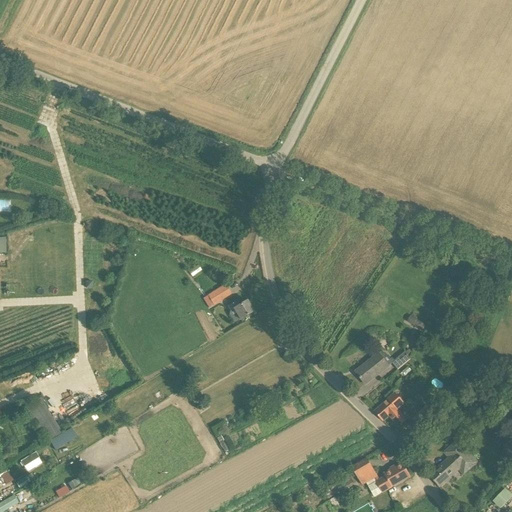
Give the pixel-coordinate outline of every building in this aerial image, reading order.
[(225,286),(215,293),(208,297),(214,306),(221,302),(231,295),(225,286)] [(247,302),(240,306),(237,302),(229,307),(232,312),(235,311),(241,321),(254,313),(247,302)] [(410,316),(407,322),(422,331),(425,325),(410,316)] [(398,370),(411,359),(408,356),(406,353),(405,352),(395,361),(392,363),(392,364),(398,370)] [(388,367),(390,366),(379,353),(355,372),(366,385),(388,367)] [(194,377),(197,383),(203,379),(200,374),(194,377)] [(453,393),(456,389),(451,385),(447,390),(453,393)] [(397,410),(403,404),(394,394),(387,400),(388,401),(375,413),(383,422),(389,417),(398,427),(406,420),(397,410)] [(191,398),(195,406),(201,402),(196,395),(191,398)] [(40,399),(26,408),(47,442),(61,433),(40,399)] [(434,413),(426,405),(412,420),(421,428),(434,413)] [(59,447),(55,441),(49,445),(52,451),(59,447)] [(223,442),(219,444),(225,453),(228,451),(223,442)] [(457,443),(445,453),(450,459),(430,477),(439,487),(457,471),(471,458),(457,443)] [(21,462),(24,467),(31,463),(39,458),(36,453),(21,462)] [(367,460),(357,466),(353,468),(363,485),(367,483),(378,476),(367,460)] [(411,477),(403,464),(384,475),(386,478),(377,482),(383,492),(391,487),(391,488),(411,477)] [(8,472),(0,477),(6,485),(13,481),(8,472)] [(31,474),(16,484),(19,489),(35,480),(31,474)] [(511,495),(505,489),(493,502),(500,509),(511,497),(511,495)] [(0,511),(1,511),(18,503),(13,495),(0,503),(0,511)] [(336,497),(340,505),(345,502),(341,495),(336,497)]
